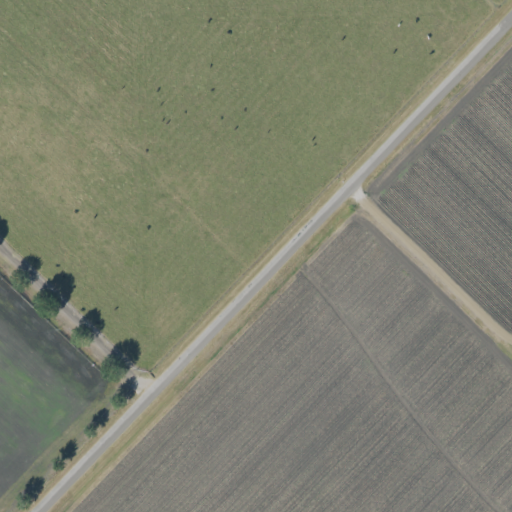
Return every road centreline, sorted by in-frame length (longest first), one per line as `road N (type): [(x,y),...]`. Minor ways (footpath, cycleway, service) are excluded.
road 1 (residential): [(36,511),(511,16)]
road 2 (track): [(0,245),(153,392)]
